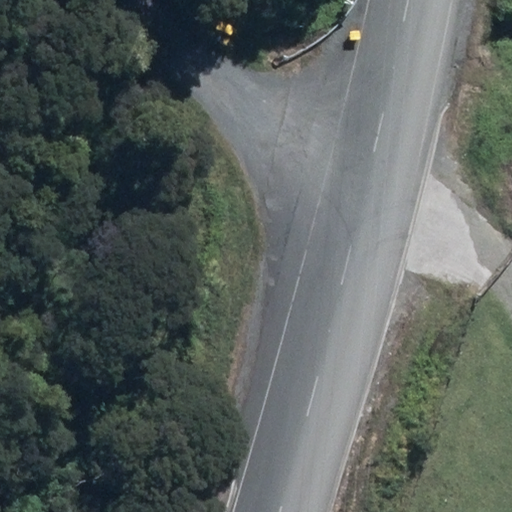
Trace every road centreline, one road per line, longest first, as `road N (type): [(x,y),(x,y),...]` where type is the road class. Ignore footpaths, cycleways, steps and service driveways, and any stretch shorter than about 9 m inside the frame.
road 1 (unclassified): [(407,0),(279,511)]
road 2 (unknown): [(381,113),(428,174),(496,301),(511,365)]
